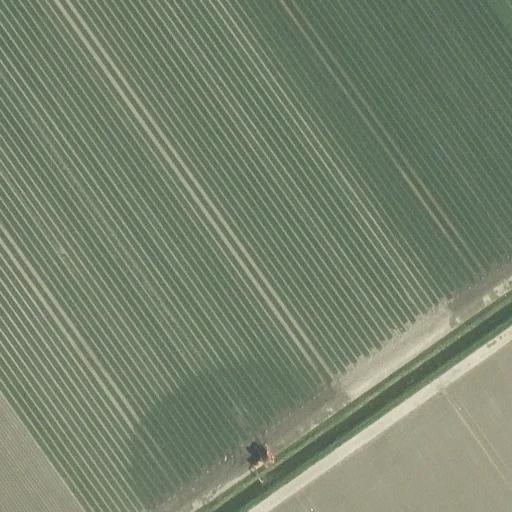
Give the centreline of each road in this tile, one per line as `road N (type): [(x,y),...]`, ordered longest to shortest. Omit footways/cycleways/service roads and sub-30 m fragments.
road 1 (track): [(511,282),(186,511)]
road 2 (track): [(511,333),(259,511)]
